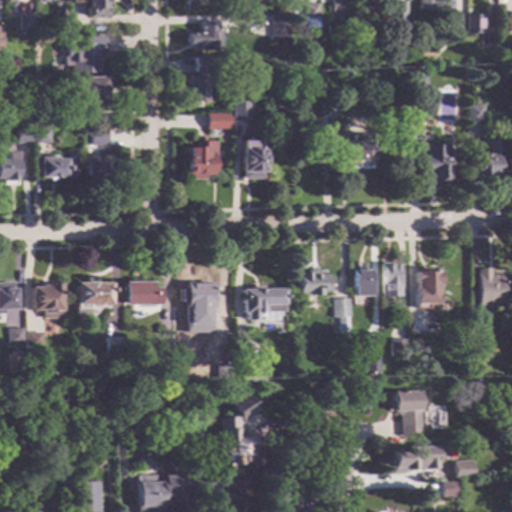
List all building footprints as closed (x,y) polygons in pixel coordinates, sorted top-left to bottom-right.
[(105,0),(106,6),(103,6),(103,18),(84,18),(84,2),(69,3),(68,0),(105,0)] [(286,0),(286,14),(277,14),(277,0),(286,0)] [(345,0),(345,13),(329,13),(329,0),(345,0)] [(375,0),(375,12),(365,13),(365,0),(375,0)] [(433,0),(433,10),(423,10),(422,0),(433,0)] [(405,1),(405,14),(391,15),(391,1),(405,1)] [(453,25),(436,25),(435,1),(452,1),(453,25)] [(258,3),(258,15),(249,15),(249,3),(258,3)] [(316,4),(316,19),(302,19),(301,4),(316,4)] [(63,25),(53,25),(52,10),(63,9),(63,25)] [(32,30),(16,30),(16,13),(32,13),(32,30)] [(481,34),(465,34),(465,15),(480,15),(481,34)] [(286,39),(268,39),(268,17),(285,17),(286,39)] [(214,32),(217,32),(217,51),(198,51),(198,46),(185,46),(185,33),(197,33),(196,24),(214,24),(214,32)] [(103,54),(97,54),(97,74),(68,74),(68,66),(61,66),(61,57),(64,57),(63,38),(103,37),(103,54)] [(208,60),(219,60),(219,78),(212,78),(212,93),(204,93),(204,101),(198,101),(198,107),(185,107),(185,78),(191,77),(191,58),(208,58),(208,60)] [(423,91),(407,91),(407,72),(423,72),(423,91)] [(105,105),(95,105),(95,112),(82,112),(81,88),(78,88),(78,79),(81,79),(81,78),(104,77),(105,105)] [(246,121),(229,121),(229,102),(246,102),(246,121)] [(332,117),(317,118),(317,102),(331,102),(332,117)] [(481,122),(465,122),(465,106),(481,106),(481,122)] [(49,127),(31,127),(31,109),(48,108),(49,127)] [(228,129),(204,130),(204,114),(228,114),(228,129)] [(30,144),(14,145),(14,128),(30,128),(30,144)] [(48,144),(32,144),(32,129),(48,128),(48,144)] [(105,146),(89,146),(89,128),(105,128),(105,146)] [(365,147),(373,147),(373,162),(367,162),(367,168),(341,169),(341,142),(346,142),(346,136),(365,136),(365,147)] [(497,150),(500,150),(500,175),(494,175),(494,182),(482,183),(482,181),(472,181),(472,155),(483,154),(483,138),(496,138),(497,150)] [(261,141),(260,179),(240,179),(240,174),(237,173),(237,141),(261,141)] [(214,157),(212,157),(212,176),(203,176),(203,179),(187,180),(187,175),(184,175),(184,160),(186,160),(186,149),(194,149),(194,142),(214,142),(214,157)] [(446,159),(444,159),(444,174),(446,174),(446,182),(439,182),(439,185),(425,185),(425,183),(421,183),(421,171),(418,171),(418,158),(421,158),(421,145),(437,145),(437,143),(446,143),(446,159)] [(14,185),(0,185),(0,153),(14,153),(14,185)] [(75,177),(64,177),(64,178),(37,178),(37,158),(49,158),(49,156),(54,156),(54,160),(64,160),(64,154),(75,154),(75,177)] [(98,157),(108,157),(108,162),(113,162),(113,171),(107,172),(107,177),(100,177),(100,181),(91,182),(91,177),(84,177),(84,157),(91,157),(91,155),(98,155),(98,157)] [(397,297),(378,297),(377,264),(397,263),(397,297)] [(362,271),(367,271),(368,297),(350,297),(349,270),(355,270),(355,264),(362,264),(362,271)] [(315,276),(324,275),(324,292),(317,292),(318,296),(295,296),(294,274),(304,274),(304,271),(315,270),(315,276)] [(434,272),(437,272),(437,286),(434,286),(434,305),(424,305),(424,308),(413,308),(413,304),(411,304),(411,287),(412,287),(412,272),(422,272),(422,270),(434,270),(434,272)] [(488,270),(488,275),(501,275),(501,307),(475,307),(474,270),(488,270)] [(139,282),(147,282),(147,287),(156,287),(156,305),(119,305),(119,282),(129,282),(129,280),(139,280),(139,282)] [(92,284),(107,283),(108,305),(99,305),(98,306),(91,306),(89,305),(87,305),(87,316),(73,316),(73,309),(74,309),(74,306),(73,306),(73,284),(92,282),(92,284)] [(210,289),(212,289),(212,299),(209,299),(209,305),(213,305),(213,322),(194,322),(194,308),(182,308),(182,303),(176,303),(176,290),(182,290),(182,282),(210,282),(210,289)] [(11,289),(14,289),(14,310),(3,310),(3,314),(0,314),(0,283),(11,283),(11,289)] [(58,311),(50,311),(50,314),(39,314),(39,311),(27,311),(27,288),(38,287),(38,286),(44,286),(44,285),(57,284),(58,311)] [(281,312),(260,313),(260,314),(253,314),(253,321),(242,321),(242,314),(238,314),(238,290),(281,290),(281,312)] [(347,317),(345,317),(345,334),(335,334),(335,318),(329,319),(328,300),(347,299),(347,317)] [(20,344),(5,344),(5,329),(20,329),(20,344)] [(39,348),(22,349),(22,333),(39,333),(39,348)] [(117,359),(101,359),(101,337),(117,337),(117,359)] [(405,357),(388,357),(388,340),(405,340),(405,357)] [(487,361),(481,361),(481,375),(469,375),(468,343),(487,343),(487,361)] [(376,357),(377,374),(362,374),(362,357),(376,357)] [(260,382),(238,382),(238,365),(260,365),(260,382)] [(227,383),(212,383),(212,366),(227,366),(227,383)] [(169,385),(153,385),(153,367),(169,367),(169,385)] [(166,404),(144,404),(144,388),(166,389),(166,404)] [(418,436),(397,437),(396,416),(388,408),(388,392),(417,391),(418,436)] [(255,410),(238,421),(237,420),(231,424),(231,428),(233,428),(233,439),(247,438),(248,452),(244,452),(245,464),(232,464),(232,461),(223,461),(223,465),(210,465),(210,442),(216,441),(215,418),(229,418),(226,414),(231,411),(227,404),(245,393),(255,410)] [(325,415),(307,415),(306,399),(324,399),(325,415)] [(417,449),(424,449),(424,469),(390,469),(389,450),(398,450),(398,444),(417,443),(417,449)] [(459,479),(426,480),(425,464),(459,463),(459,479)] [(160,511),(133,511),(133,477),(160,476),(160,511)] [(99,511),(77,511),(76,482),(98,481),(99,511)] [(458,496),(446,496),(446,491),(440,491),(440,482),(458,482),(458,496)]
